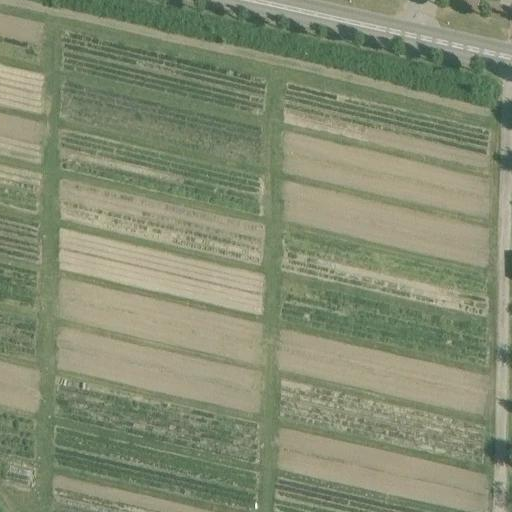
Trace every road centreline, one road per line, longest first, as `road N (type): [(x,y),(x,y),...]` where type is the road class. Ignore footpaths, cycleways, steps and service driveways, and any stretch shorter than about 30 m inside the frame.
road 1 (track): [(511,63),(500,511)]
road 2 (secondary): [(248,0),(511,58)]
